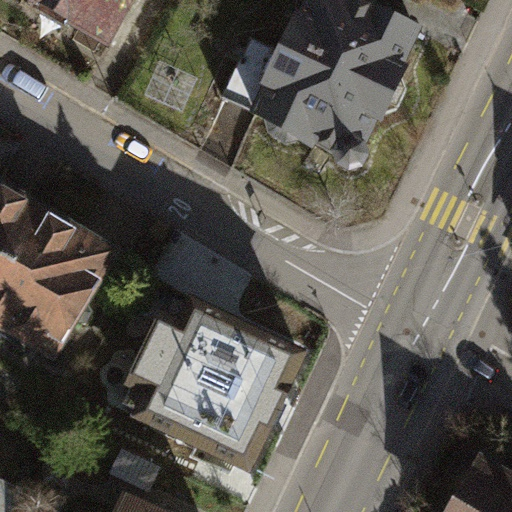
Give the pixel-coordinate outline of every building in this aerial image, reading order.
[(22,0),(115,53),(145,0),(22,0)] [(428,32),(357,0),(312,0),(287,57),(255,42),(229,99),(258,112),(256,117),(271,123),(275,139),(292,148),(303,145),(340,160),(345,171),(357,178),(371,174),(377,161),(373,149),(384,127),(390,129),(416,72),(411,70),(428,32)] [(0,279),(46,203),(0,175),(0,279)] [(0,319),(61,355),(124,250),(46,203),(0,279),(0,319)] [(250,468),(301,359),(193,309),(185,327),(167,319),(135,387),(153,395),(142,418),(250,468)] [(511,511),(511,479),(483,462),(478,471),(471,474),(464,481),(461,491),(460,501),(453,511),(511,511)] [(0,511),(13,511),(24,489),(0,478),(0,511)] [(147,511),(128,503),(123,511),(147,511)]
